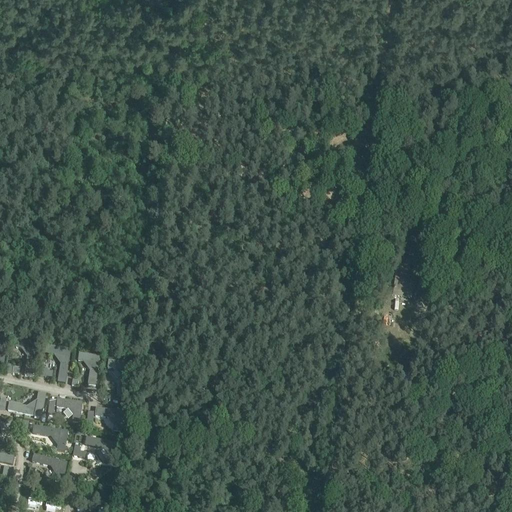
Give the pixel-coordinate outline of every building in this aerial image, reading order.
[(416,280),(396,277),(393,296),(413,299),(416,280)] [(0,371),(4,372),(8,338),(0,336),(0,371)] [(38,343),(17,340),(16,348),(21,349),(27,357),(25,377),(32,378),(38,343)] [(71,350),(46,346),(45,355),(54,356),(60,365),(58,383),(66,385),(71,350)] [(96,387),(100,357),(80,354),(78,362),(83,363),(90,372),(88,386),(96,387)] [(128,397),(131,364),(108,361),(108,370),(116,371),(121,377),(119,396),(128,397)] [(9,404),(8,412),(42,419),(47,395),(38,394),(37,401),(27,407),(9,404)] [(83,403),(57,401),(57,409),(68,410),(74,419),(73,424),(81,425),(83,403)] [(124,412),(96,409),(95,417),(108,419),(114,426),(113,432),(121,433),(124,412)] [(68,432),(34,427),(33,435),(52,438),(58,447),(57,452),(65,453),(68,432)] [(121,445),(86,438),(85,446),(104,450),(110,459),(109,465),(117,466),(121,445)] [(15,458),(0,455),(0,463),(13,466),(15,458)] [(68,463),(34,455),(32,463),(51,468),(56,477),(55,482),(63,484),(68,463)] [(40,509),(40,495),(28,495),(29,509),(40,509)] [(58,511),(59,503),(47,502),(46,511),(58,511)]
